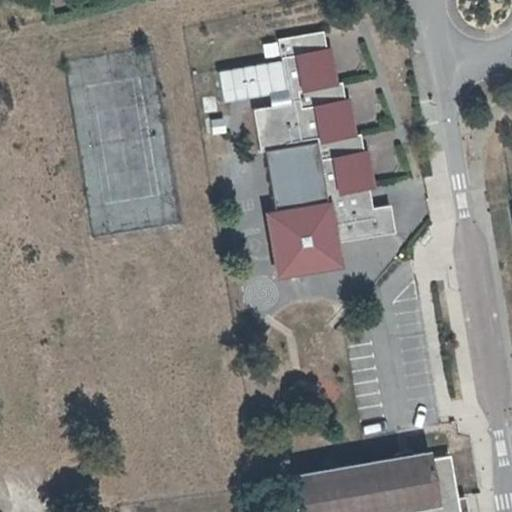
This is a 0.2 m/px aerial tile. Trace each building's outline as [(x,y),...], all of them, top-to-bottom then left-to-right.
[(330,54),(327,35),(319,38),(322,54),(330,54)] [(322,54),(319,38),(279,44),(291,110),(257,115),(262,154),(269,153),(279,219),(333,210),(336,231),(339,246),(402,236),(397,207),(382,210),(371,211),(367,188),(377,187),(392,184),(386,146),(368,150),(360,151),(357,131),(352,102),(342,104),(339,86),(334,53),(330,54),(322,54)] [(275,57),(211,68),(216,101),(280,90),(275,57)] [(352,102),(348,83),(339,86),(342,104),(352,102)] [(220,115),(201,118),(203,133),(222,131),(220,115)] [(368,150),(364,129),(357,131),(360,151),(368,150)] [(382,210),(377,187),(367,188),(371,211),(382,210)] [(282,281),(343,271),(339,246),(336,231),(333,210),(279,219),(272,220),(282,281)] [(401,509),(401,511),(459,511),(449,457),(430,460),(426,449),(292,473),(298,511),(386,511),(395,511),(401,509)]
